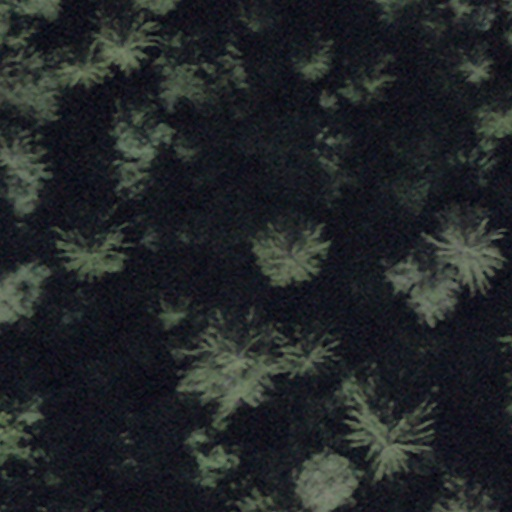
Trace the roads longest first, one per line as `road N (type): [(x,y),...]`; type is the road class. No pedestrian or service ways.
road 1 (track): [(511,285),(308,426),(241,511)]
road 2 (track): [(0,95),(107,63),(215,0)]
